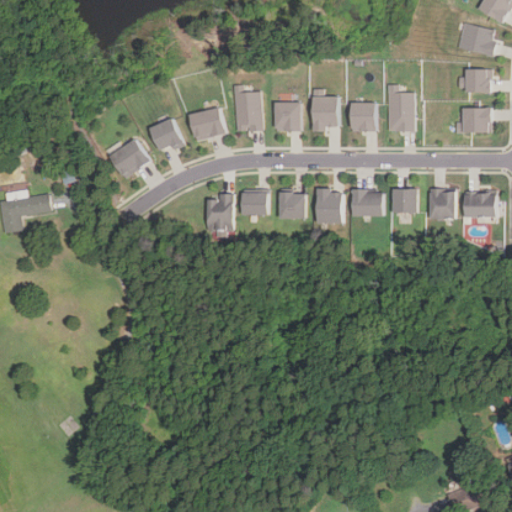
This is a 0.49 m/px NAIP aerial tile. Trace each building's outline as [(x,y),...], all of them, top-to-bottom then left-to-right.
[(506,22),(511,7),(511,0),(485,0),(481,11),(506,22)] [(459,47),(496,57),(500,40),(493,38),(495,30),(466,22),(459,47)] [(460,90),(493,91),(493,68),(468,68),(468,76),(461,76),(460,90)] [(264,91),(247,91),(247,84),(236,84),(238,131),(265,130),(264,91)] [(417,131),(417,92),(401,92),(401,84),(390,84),(390,130),(417,131)] [(340,129),(340,96),(326,95),(326,89),(316,88),(315,129),(340,129)] [(304,131),(304,101),(278,101),(277,130),(304,131)] [(353,130),(378,131),(378,102),(354,101),(353,130)] [(192,113),(198,140),(228,133),(223,107),(192,113)] [(458,122),(458,132),(494,131),(494,107),(465,107),(465,122),(458,122)] [(163,152),(186,143),(176,117),(152,127),(163,152)] [(154,160),(137,136),(111,154),(128,178),(154,160)] [(10,143),(14,156),(28,151),(24,138),(10,143)] [(345,223),(345,192),(334,192),(334,187),(320,187),(320,223),(345,223)] [(431,216),(457,216),(457,187),(431,187),(431,216)] [(270,214),(271,189),(245,188),(244,214),(270,214)] [(308,218),(309,192),(296,192),(296,188),(282,188),(282,218),(308,218)] [(355,215),(385,216),(386,192),(368,191),(368,188),(355,188),(355,215)] [(395,188),(396,212),(420,212),(420,188),(395,188)] [(466,191),(466,215),(497,215),(497,191),(466,191)] [(235,229),(236,194),(209,193),(208,229),(235,229)] [(2,197),(6,232),(24,230),(23,215),(53,212),(51,194),(28,197),(28,194),(2,197)] [(457,511),(462,511),(486,502),(478,483),(450,495),(457,511)]
